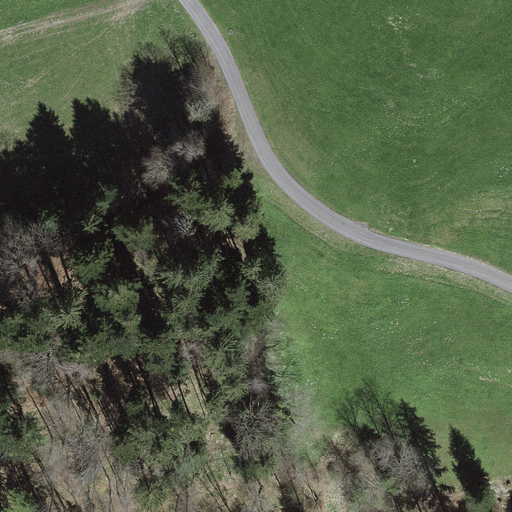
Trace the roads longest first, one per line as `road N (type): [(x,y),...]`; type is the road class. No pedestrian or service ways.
road 1 (track): [(188,0),(292,188),(339,225),(511,285)]
road 2 (track): [(0,36),(121,0)]
